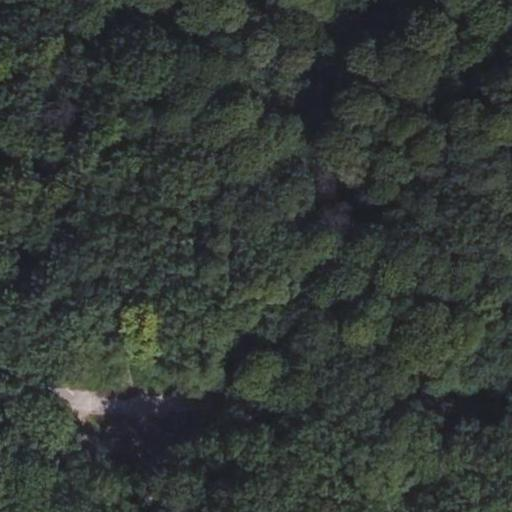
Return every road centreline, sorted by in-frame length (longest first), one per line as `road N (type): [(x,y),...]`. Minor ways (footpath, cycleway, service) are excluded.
road 1 (track): [(0,395),(511,417)]
road 2 (track): [(107,0),(116,403)]
road 3 (track): [(116,403),(0,348)]
